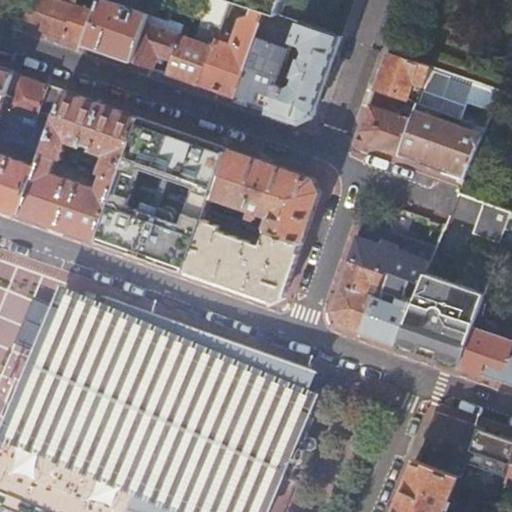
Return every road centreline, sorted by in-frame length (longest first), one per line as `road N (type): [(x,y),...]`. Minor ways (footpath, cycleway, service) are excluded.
road 1 (residential): [(0,39),(326,155)]
road 2 (residential): [(297,332),(0,229)]
road 3 (residential): [(356,168),(297,332)]
road 4 (residential): [(379,0),(326,155)]
road 5 (residential): [(363,511),(420,376)]
road 6 (residential): [(297,332),(420,376)]
